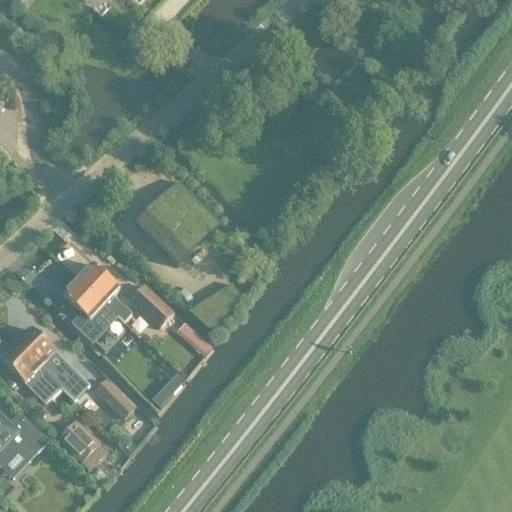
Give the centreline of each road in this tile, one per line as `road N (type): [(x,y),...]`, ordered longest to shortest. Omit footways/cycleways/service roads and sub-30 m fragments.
road 1 (primary): [(186,511),(511,87)]
road 2 (unclassified): [(70,199),(298,0)]
road 3 (residential): [(0,60),(19,80),(35,164),(70,199)]
